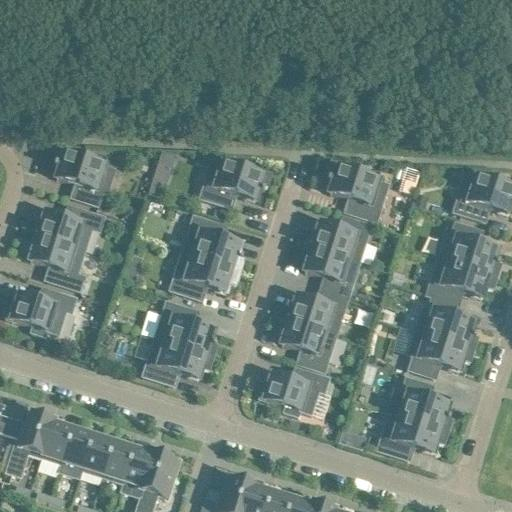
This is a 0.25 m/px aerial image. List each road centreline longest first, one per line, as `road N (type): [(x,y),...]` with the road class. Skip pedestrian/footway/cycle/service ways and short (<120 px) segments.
road 1 (residential): [(216,425),(295,173)]
road 2 (residential): [(457,501),(216,425)]
road 3 (residential): [(216,425),(0,357)]
road 4 (residential): [(457,501),(511,330)]
